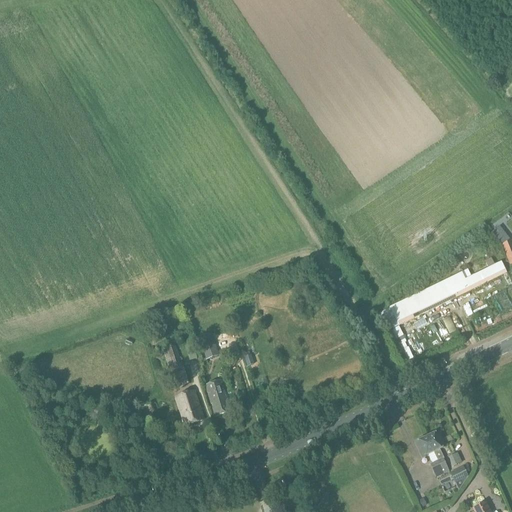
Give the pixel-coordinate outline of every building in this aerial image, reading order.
[(502,246),(510,266),(511,264),(511,241),(500,227),(492,234),(502,246)] [(399,327),(507,274),(501,262),(466,280),(462,273),(389,308),(399,327)] [(213,338),(200,342),(206,361),(220,356),(213,338)] [(170,372),(183,368),(176,347),(163,351),(170,372)] [(221,388),(220,384),(221,384),(220,381),(205,386),(207,394),(208,394),(209,396),(208,396),(211,405),(212,404),(213,407),(212,407),(215,417),(230,412),(225,398),(224,395),(224,394),(222,387),(221,388)] [(184,426),(203,420),(195,392),(176,398),(184,426)] [(149,423),(159,420),(154,404),(143,406),(149,423)] [(444,459),(440,450),(445,447),(438,433),(427,438),(434,453),(438,461),(444,475),(450,472),(444,460),(444,459)] [(422,458),(434,453),(427,438),(415,444),(422,458)] [(436,479),(444,475),(438,461),(430,465),(436,479)] [(463,467),(450,474),(453,480),(454,481),(455,484),(459,491),(468,478),(463,467)] [(450,474),(438,479),(442,486),(453,480),(450,474)] [(414,494),(419,492),(416,484),(410,486),(414,494)]
